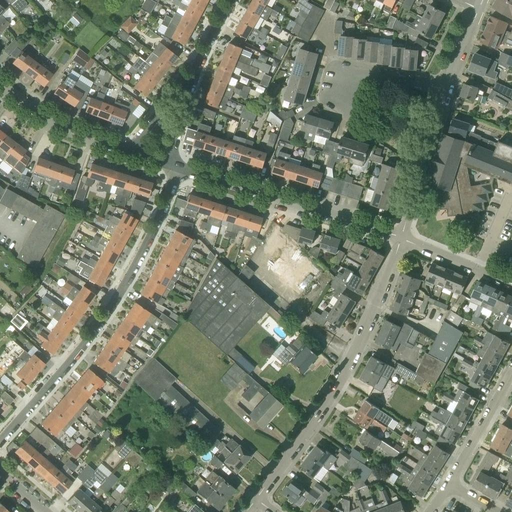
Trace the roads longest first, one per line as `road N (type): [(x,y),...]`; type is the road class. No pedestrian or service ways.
road 1 (residential): [(0,440),(122,290),(162,221),(174,166)]
road 2 (residential): [(255,501),(342,373),(401,239)]
road 3 (residential): [(401,239),(174,166)]
road 4 (residential): [(401,239),(441,90)]
road 5 (residential): [(132,150),(60,124),(0,82)]
road 6 (residential): [(451,483),(511,365)]
road 7 (residential): [(511,286),(401,239)]
